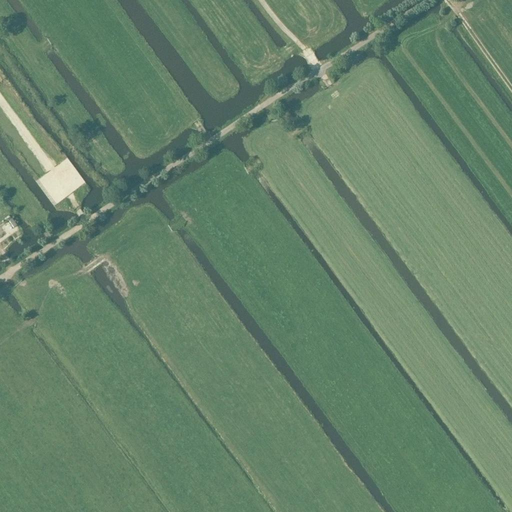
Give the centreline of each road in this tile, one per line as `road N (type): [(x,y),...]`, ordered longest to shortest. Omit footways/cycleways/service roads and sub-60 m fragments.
road 1 (track): [(0,279),(429,0)]
road 2 (track): [(317,71),(331,89),(331,105),(159,235)]
